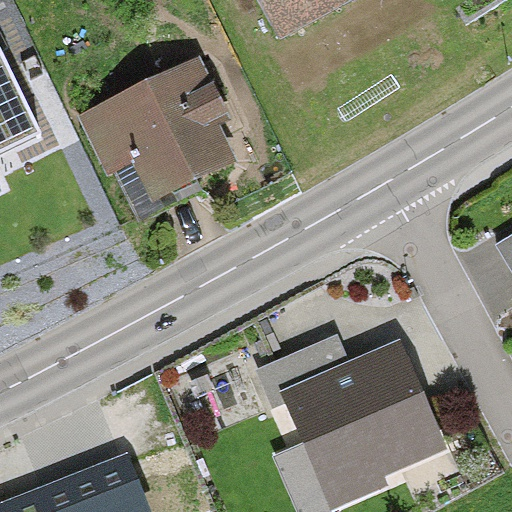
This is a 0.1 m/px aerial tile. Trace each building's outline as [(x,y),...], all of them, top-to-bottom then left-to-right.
[(346,0),(251,0),(274,40),(346,0)] [(0,145),(33,130),(0,63),(0,145)] [(217,121),(193,71),(79,126),(102,173),(128,161),(130,163),(133,162),(151,197),(222,162),(205,127),(217,121)] [(441,445),(399,346),(290,393),(332,492),(441,445)] [(144,511),(124,461),(0,509),(0,511),(144,511)]
